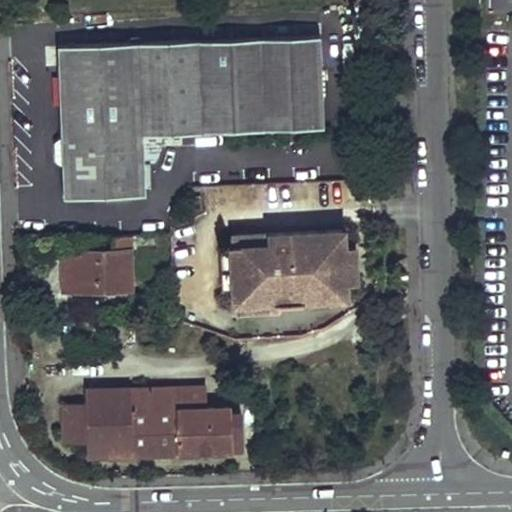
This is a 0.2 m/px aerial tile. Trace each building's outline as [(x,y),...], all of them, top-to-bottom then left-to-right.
[(62,164),(64,194),(145,192),(142,132),(324,123),(318,32),(56,43),(61,134),(62,164)] [(61,134),(53,139),(54,160),(62,164),(61,134)] [(350,228),(238,231),(240,298),(352,295),(352,280),(351,243),(350,228)] [(129,234),(111,234),(112,249),(129,248),(129,234)] [(358,243),(351,243),(352,280),(359,280),(358,243)] [(64,256),(66,290),(132,288),(129,248),(112,249),(85,251),(84,255),(64,256)] [(133,293),(133,306),(164,304),(163,291),(133,293)] [(208,407),(207,384),(178,386),(179,408),(208,407)] [(178,386),(87,390),(87,391),(87,405),(65,406),(67,447),(89,446),(90,459),(106,458),(105,436),(134,435),(135,457),(232,452),(230,412),(230,406),(208,407),(179,408),(178,386)] [(244,452),(242,411),(230,412),(232,452),(244,452)] [(105,436),(106,458),(135,457),(134,435),(105,436)]
